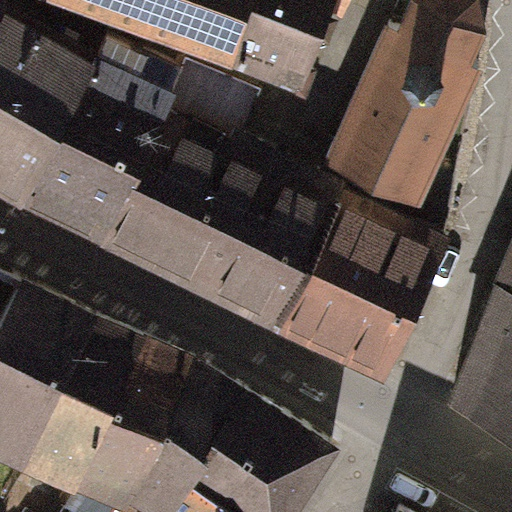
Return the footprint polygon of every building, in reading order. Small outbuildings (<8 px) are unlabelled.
[(0,0),(0,182),(377,373),(442,232),(246,134),(0,0)] [(62,0),(298,91),(329,0),(62,0)] [(420,189),(475,50),(479,33),(479,22),(479,15),(479,9),(474,0),(407,0),(406,1),(392,18),(336,154),(420,189)] [(511,221),(459,388),(511,415),(511,221)] [(150,334),(74,491),(112,505),(108,511),(259,511),(327,431),(150,334)] [(420,511),(401,500),(395,511),(420,511)]
